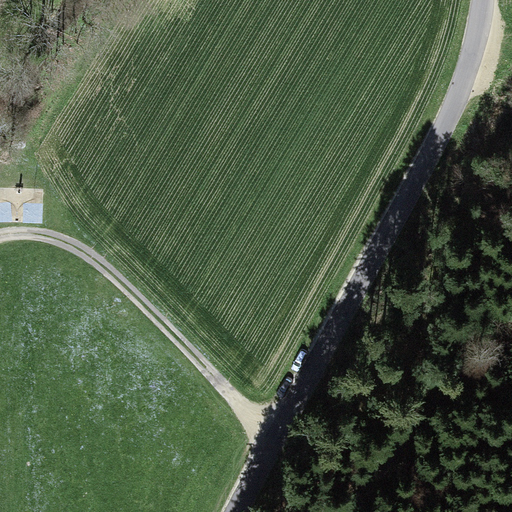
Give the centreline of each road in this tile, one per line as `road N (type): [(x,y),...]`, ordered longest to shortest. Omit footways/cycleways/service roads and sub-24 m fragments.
road 1 (unclassified): [(236,511),(423,169),(469,66),(482,0)]
road 2 (track): [(511,349),(376,476),(352,511)]
